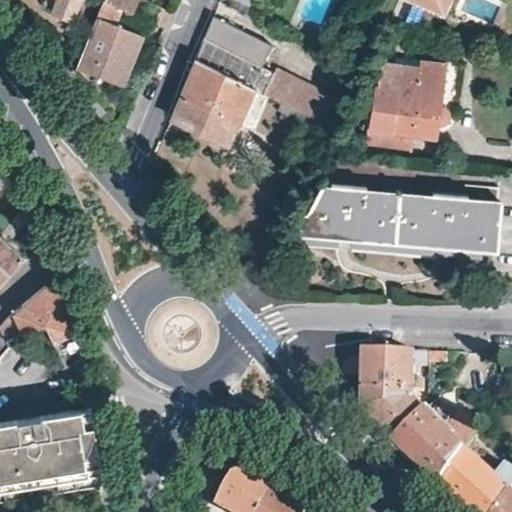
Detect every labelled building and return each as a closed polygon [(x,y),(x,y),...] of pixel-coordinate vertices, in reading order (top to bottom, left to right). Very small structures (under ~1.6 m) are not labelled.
[(57,0),(54,8),(74,16),(79,0),(57,0)] [(136,0),(100,0),(95,13),(74,64),(119,83),(140,31),(111,19),(114,10),(129,17),(136,0)] [(413,0),(444,13),(449,0),(413,0)] [(164,25),(170,9),(161,5),(154,21),(164,25)] [(179,99),(171,119),(227,142),(237,119),(250,124),(263,93),(266,94),(276,69),(265,64),(273,43),(212,18),(179,99)] [(450,105),(448,103),(447,102),(442,101),(443,76),(446,59),(421,55),(420,62),(383,58),(379,81),(377,81),(374,99),(369,99),(364,132),(369,133),(369,139),(414,144),(416,129),(437,132),(437,125),(438,122),(440,121),(442,119),(446,119),(447,118),(449,116),(451,110),(451,107),(450,105)] [(330,120),(341,95),(276,69),(266,94),(282,100),(309,112),(330,120)] [(309,112),(282,100),(279,106),(284,109),(281,117),(303,126),(309,112)] [(309,112),(303,126),(291,156),(311,164),(316,152),(330,120),(309,112)] [(0,187),(9,178),(0,162),(0,187)] [(501,228),(500,200),(500,186),(466,184),(466,198),(323,189),(305,217),(299,216),(298,237),(459,248),(458,277),(495,279),(496,250),(501,228)] [(0,278),(11,267),(21,256),(0,236),(0,278)] [(0,320),(0,332),(2,337),(44,317),(56,340),(72,333),(62,299),(58,288),(43,283),(0,320)] [(442,484),(484,423),(465,408),(450,427),(422,401),(417,394),(419,350),(368,348),(362,349),(359,350),(354,352),(350,356),(349,357),(346,363),(344,369),(343,374),(366,376),(364,405),(405,450),(416,460),(442,484)] [(452,351),(436,350),(436,367),(451,367),(452,351)] [(89,402),(54,408),(48,417),(39,419),(38,412),(14,416),(15,423),(6,425),(0,419),(0,499),(99,481),(97,455),(94,431),(93,427),(89,402)] [(48,417),(54,408),(38,411),(38,412),(39,419),(48,417)] [(14,415),(0,418),(0,419),(6,425),(15,423),(14,416),(14,415)] [(496,433),(484,423),(442,484),(454,495),(473,511),(497,511),(511,488),(511,463),(505,459),(497,472),(482,460),(482,459),(482,458),(487,449),(486,447),(496,433)] [(259,511),(276,485),(247,467),(239,468),(218,504),(230,511),(259,511)] [(305,503),(276,485),(259,511),(306,511),(309,509),(305,503)] [(511,511),(511,488),(497,511),(511,511)]
